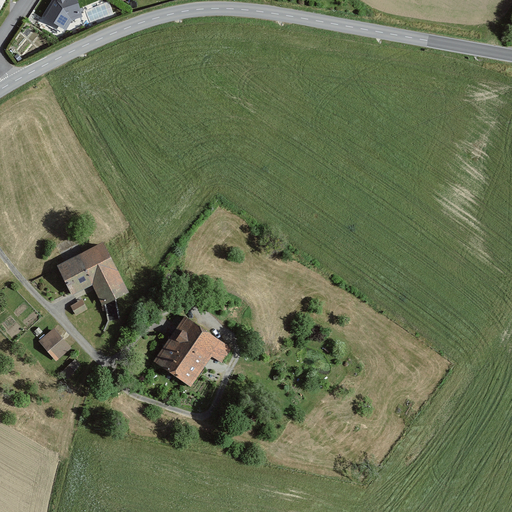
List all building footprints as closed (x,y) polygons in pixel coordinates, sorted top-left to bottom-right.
[(74,0),(49,0),(39,18),(63,31),(69,20),(80,17),(74,0)] [(103,242),(56,265),(70,295),(91,285),(102,306),(107,303),(116,299),(128,293),(103,242)] [(83,299),(71,306),(77,316),(89,309),(83,299)] [(119,320),(116,299),(107,303),(110,321),(119,320)] [(233,347),(184,315),(153,362),(191,387),(210,357),(222,365),(233,347)] [(72,348),(54,326),(37,340),(56,362),(72,348)] [(82,365),(75,358),(58,376),(65,382),(82,365)]
